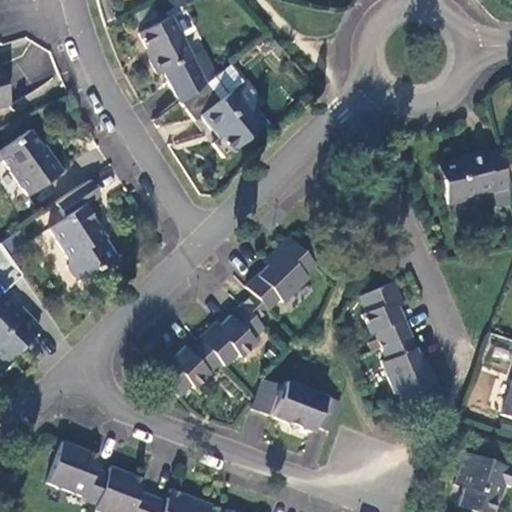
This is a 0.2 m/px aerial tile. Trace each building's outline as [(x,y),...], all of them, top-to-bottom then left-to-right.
[(167,0),(171,9),(194,0),(167,0)] [(170,19),(138,35),(151,61),(148,62),(156,77),(161,74),(176,104),(202,84),(170,19)] [(187,109),(195,119),(229,92),(217,77),(199,91),(201,94),(196,99),(198,102),(187,109)] [(0,80),(0,109),(9,107),(0,80)] [(229,92),(195,119),(214,143),(217,140),(227,153),(263,125),(249,108),(257,101),(240,82),(229,92)] [(29,137),(0,157),(0,160),(29,201),(63,177),(49,158),(46,161),(29,137)] [(485,192),(503,188),(495,154),(484,156),(483,152),(463,157),(463,161),(435,167),(444,204),(463,199),(462,196),(484,191),(485,192)] [(101,202),(91,187),(56,211),(65,224),(49,235),(68,261),(68,271),(76,282),(88,284),(98,276),(107,275),(118,266),(119,261),(97,229),(100,227),(89,210),(101,202)] [(311,264),(284,237),(268,254),(271,257),(265,264),(242,287),(266,310),(281,295),(284,297),(303,278),(300,275),(311,264)] [(261,261),(265,264),(271,257),(268,254),(261,261)] [(401,389),(406,403),(436,390),(429,374),(427,375),(394,298),(398,297),(391,280),(360,293),(366,308),(360,310),(371,335),(376,333),(387,358),(382,361),(395,392),(401,389)] [(0,291),(0,360),(4,365),(38,329),(22,314),(20,316),(0,297),(0,296),(2,294),(0,291)] [(174,355),(162,367),(185,390),(198,378),(202,382),(223,361),(226,364),(235,354),(240,358),(258,340),(255,337),(263,329),(241,306),(225,323),(218,329),(215,326),(193,347),(190,345),(177,358),(174,355)] [(221,319),(215,326),(218,329),(225,323),(221,319)] [(511,358),(494,412),(511,417),(511,358)] [(312,427),(328,433),(339,402),(284,382),(280,394),(274,392),(276,386),(259,380),(248,410),(309,433),(312,427)] [(208,511),(210,507),(177,496),(175,502),(166,499),(165,501),(140,493),(141,490),(129,486),(131,479),(110,472),(107,479),(91,473),(92,469),(81,465),(85,456),(59,447),(44,487),(83,500),(81,504),(97,510),(97,511),(208,511)] [(508,470),(456,453),(446,484),(455,486),(449,505),(469,511),(485,511),(494,485),(502,488),(508,470)] [(95,460),(85,456),(81,465),(92,469),(95,460)] [(144,484),(131,479),(129,486),(141,490),(144,484)] [(168,492),(166,499),(175,502),(177,496),(168,492)]
